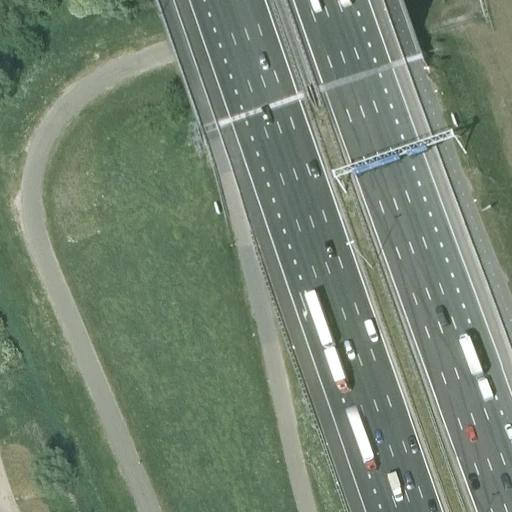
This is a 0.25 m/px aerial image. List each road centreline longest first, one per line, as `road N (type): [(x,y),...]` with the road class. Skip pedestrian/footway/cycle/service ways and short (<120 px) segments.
road 1 (unclassified): [(150,511),(32,217),(37,169),(57,124),(84,91),(120,71),(326,0)]
road 2 (motorway): [(506,511),(322,0)]
road 3 (motorway): [(231,0),(412,511)]
road 4 (unclassified): [(168,0),(242,229),(305,511)]
